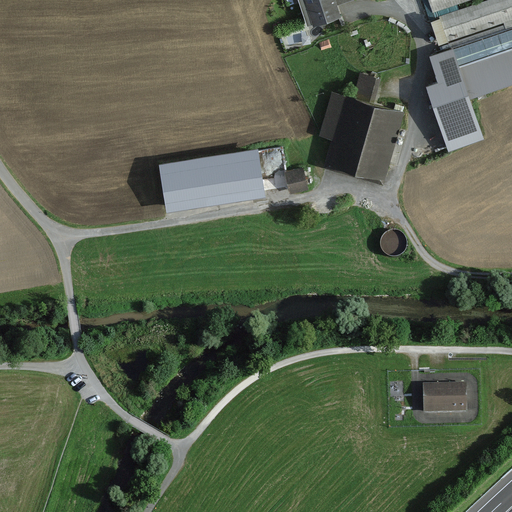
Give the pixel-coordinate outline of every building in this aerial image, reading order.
[(353,0),(299,0),(308,28),(336,19),(333,7),(354,1),(353,0)] [(429,0),(434,13),(473,0),(429,0)] [(511,0),(503,0),(436,22),(443,43),(511,20),(511,0)] [(382,179),(404,107),(376,99),(383,76),(360,69),(354,91),(350,90),(349,94),(333,89),(320,132),(334,136),(326,163),(382,179)] [(302,165),(283,170),(290,192),(308,187),(302,165)] [(374,209),(331,210),(333,248),(375,247),(374,209)] [(405,243),(400,229),(379,236),(384,251),(405,243)] [(468,383),(423,384),(423,412),(468,412),(468,383)]
